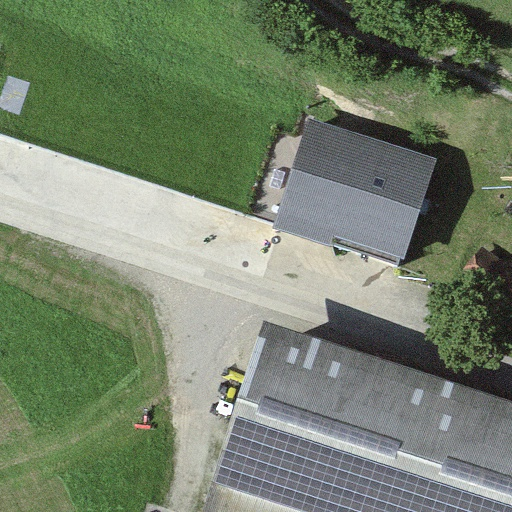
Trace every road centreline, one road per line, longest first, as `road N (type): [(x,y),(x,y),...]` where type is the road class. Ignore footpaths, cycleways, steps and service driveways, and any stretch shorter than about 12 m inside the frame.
road 1 (track): [(0,207),(511,375)]
road 2 (track): [(323,0),(356,32),(511,84)]
